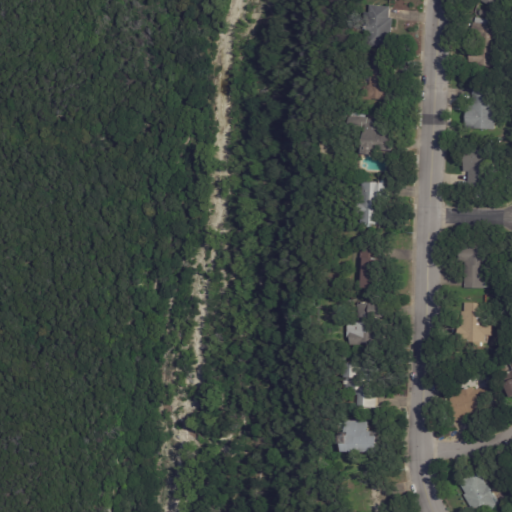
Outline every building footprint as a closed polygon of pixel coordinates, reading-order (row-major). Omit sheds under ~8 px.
[(477,0),(504,0),(500,10),(477,0)] [(391,10),(391,18),(393,18),(392,35),(400,36),(399,49),(366,46),(369,6),(392,7),(391,10)] [(469,65),(471,48),(478,48),(478,38),(473,37),(475,23),(476,18),(489,19),(489,25),(504,26),(502,43),(497,43),(496,54),(505,55),(503,69),(484,67),(484,68),(478,68),(478,66),(469,65)] [(400,61),(397,101),(366,99),(367,86),(370,86),(371,58),(376,59),(376,58),(380,58),(380,59),(400,60),(400,61)] [(475,89),(496,90),(494,130),(467,129),(468,106),(473,106),(473,89),(475,89)] [(334,104),(345,104),(345,114),(334,114),(334,104)] [(398,126),(397,153),(379,152),(379,156),(367,155),(368,131),(363,131),(363,118),(398,119),(398,126)] [(470,187),(471,173),(466,172),(467,150),(496,152),(494,191),(470,189),(470,187)] [(391,187),(389,226),(362,225),(363,217),(359,217),(360,203),(363,203),(364,183),(391,184),(391,187)] [(387,249),(383,290),(365,289),(366,270),(362,269),(364,246),(387,248),(387,249)] [(491,289),(467,288),(468,264),(462,263),(463,246),(494,247),(494,267),(491,267),(491,289)] [(373,304),(392,304),(392,326),(386,326),(386,346),(352,346),(352,338),(349,338),(349,323),(360,323),(360,304),(366,304),(366,303),(369,303),(369,304),(373,304)] [(463,338),(465,312),(466,312),(467,303),(486,304),(485,322),(496,323),(495,344),(463,342),(463,338)] [(377,396),(377,409),(361,408),(361,396),(357,396),(357,391),(349,391),(349,365),(372,365),(371,379),(368,379),(368,384),(365,384),(365,389),(377,389),(377,396)] [(469,420),(458,422),(452,395),(463,393),(462,390),(475,388),(476,390),(489,388),(493,408),(483,411),(483,414),(472,416),(472,419),(469,420)] [(381,439),(381,454),(346,454),(346,436),(349,436),(349,422),(371,422),(371,433),(381,433),(381,439)] [(494,493),(496,496),(497,496),(502,505),(500,506),(501,507),(492,511),(471,511),(470,509),(473,508),(466,496),(468,495),(461,482),(480,471),(489,487),(490,486),(494,493)] [(390,496),(392,511),(373,511),(371,494),(389,491),(390,496)]
